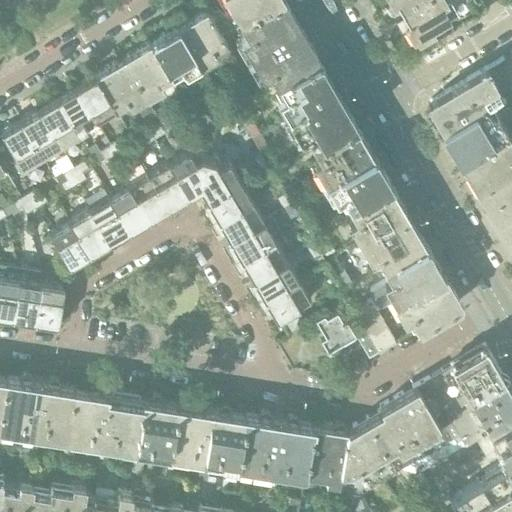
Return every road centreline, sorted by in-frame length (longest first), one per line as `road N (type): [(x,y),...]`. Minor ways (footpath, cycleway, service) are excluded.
road 1 (residential): [(267,383),(263,343),(199,234),(182,227),(79,287),(68,354)]
road 2 (residential): [(267,383),(363,392),(506,315)]
road 3 (tertiary): [(506,315),(380,103)]
road 4 (residential): [(68,354),(267,383)]
road 5 (residential): [(0,89),(156,0)]
road 6 (residential): [(380,103),(511,25)]
